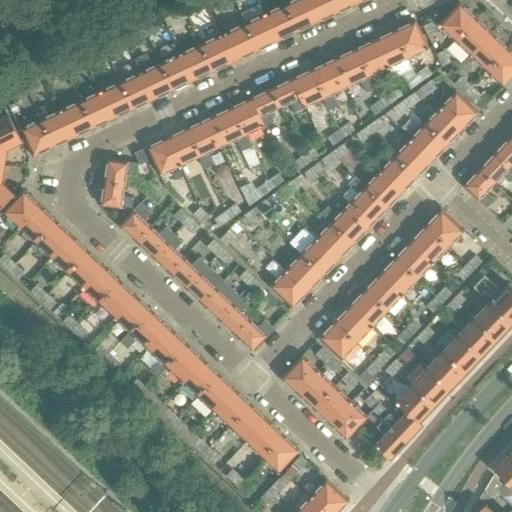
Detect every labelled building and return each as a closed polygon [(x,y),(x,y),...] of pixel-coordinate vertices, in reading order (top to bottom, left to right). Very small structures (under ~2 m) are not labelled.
[(303,0),(291,0),(284,3),(297,31),(315,23),(303,0)] [(303,0),(315,23),(337,13),(330,0),(303,0)] [(330,0),(337,13),(357,3),(355,0),(330,0)] [(438,25),(454,40),(475,18),(459,2),(438,25)] [(195,3),(183,8),(187,17),(199,11),(195,3)] [(284,3),(263,13),(276,41),(297,31),(284,3)] [(187,17),(183,8),(171,14),(175,22),(187,17)] [(263,13),(245,22),(258,50),(276,41),(263,13)] [(454,40),(469,55),(490,32),(475,18),(454,40)] [(156,21),(159,28),(165,25),(161,19),(156,21)] [(415,20),(393,30),(407,58),(428,48),(415,20)] [(156,21),(144,27),(148,35),(159,29),(159,28),(156,21)] [(245,22),(224,32),(237,60),(258,50),(245,22)] [(423,26),(428,38),(437,34),(431,22),(423,26)] [(148,35),(144,27),(132,32),(136,41),(148,35)] [(393,30),(375,39),(388,67),(391,66),(407,58),(393,30)] [(224,32),(200,43),(213,71),(237,60),(224,32)] [(469,55),(486,70),(507,48),(490,32),(469,55)] [(113,35),(101,41),(104,49),(116,43),(113,35)] [(388,67),(375,39),(356,48),(375,89),(375,88),(369,76),(388,68),(388,67)] [(104,49),(101,41),(89,46),(93,55),(104,49)] [(200,43),(180,53),(193,81),(213,71),(200,43)] [(356,48),(331,60),(344,88),(360,81),(366,93),(375,89),(356,48)] [(511,52),(507,48),(486,70),(503,87),(511,76),(511,52)] [(436,54),(441,65),(441,66),(450,62),(444,50),(436,54)] [(180,53),(158,63),(171,91),(193,81),(180,53)] [(76,59),(64,65),(68,73),(80,67),(76,59)] [(310,70),(323,98),(329,110),(337,106),(332,94),(344,88),(331,60),(310,70)] [(158,63),(139,72),(153,99),(171,91),(158,63)] [(68,73),(64,65),(52,70),(56,78),(68,73)] [(426,67),(415,74),(420,82),(431,75),(426,67)] [(310,70),(291,79),(304,107),(323,98),(310,70)] [(139,72),(120,81),(133,109),(153,99),(139,72)] [(420,82),(415,74),(404,82),(410,89),(420,82)] [(455,83),(465,92),(470,87),(460,77),(455,83)] [(35,78),(23,84),(27,92),(39,87),(35,78)] [(291,79),(270,88),(279,107),(290,101),(294,111),(303,107),(304,107),(291,79)] [(120,81),(98,91),(111,119),(133,109),(120,81)] [(430,81),(420,88),(425,95),(435,88),(430,81)] [(27,92),(23,84),(11,90),(15,98),(27,92)] [(470,87),(465,92),(474,102),(480,96),(470,87)] [(270,88),(250,98),(263,126),(273,121),(269,111),(279,107),(270,88)] [(98,91),(80,100),(93,128),(111,119),(98,91)] [(455,91),(439,109),(461,130),(478,112),(455,91)] [(391,92),(380,100),(385,107),(396,99),(391,92)] [(414,92),(403,100),(408,107),(419,100),(414,92)] [(250,98),(231,107),(245,135),(263,126),(250,98)] [(80,100),(59,109),(72,137),(93,128),(80,100)] [(385,107),(380,100),(369,108),(374,115),(385,107)] [(408,107),(403,100),(392,108),(398,115),(408,107)] [(16,103),(10,107),(14,113),(20,110),(16,103)] [(231,107),(206,119),(219,147),(236,139),(242,151),(251,147),(245,135),(231,107)] [(59,109),(40,118),(53,146),(72,137),(59,109)] [(439,109),(425,123),(447,144),(461,130),(439,109)] [(0,144),(6,149),(21,141),(7,114),(0,117),(0,144)] [(53,146),(40,118),(19,128),(33,156),(53,146)] [(206,119),(186,128),(199,157),(204,169),(213,165),(207,152),(219,147),(206,119)] [(378,119),(356,135),(361,142),(383,126),(378,119)] [(349,122),(338,130),(343,138),(354,130),(349,122)] [(425,123),(411,138),(433,159),(447,144),(425,123)] [(186,128),(168,137),(180,165),(199,157),(186,128)] [(343,138),(338,130),(327,138),(332,145),(343,138)] [(511,136),(495,152),(505,161),(511,167),(511,136)] [(180,165),(168,137),(147,147),(160,175),(180,165)] [(411,138),(396,154),(418,175),(433,159),(411,138)] [(342,144),(331,152),(337,159),(347,152),(342,144)] [(313,148),(302,156),(308,163),(318,156),(313,148)] [(134,153),(139,163),(140,164),(148,161),(142,149),(134,153)] [(337,159),(331,152),(321,160),(326,167),(337,159)] [(495,152),(480,168),(496,183),(503,176),(510,182),(511,180),(511,167),(505,161),(495,152)] [(396,154),(380,170),(402,191),(418,175),(396,154)] [(308,163),(302,156),(291,164),(296,171),(308,163)] [(107,161),(104,181),(124,184),(126,174),(136,175),(138,163),(107,158),(107,161)] [(304,173),(311,182),(318,177),(312,168),(304,173)] [(496,183),(480,168),(463,186),(486,207),(494,198),(487,192),(496,183)] [(358,193),(343,209),(365,230),(388,206),(366,185),(365,186),(348,170),(342,177),(349,184),(348,185),(358,193)] [(366,185),(388,206),(402,191),(380,170),(378,172),(366,185)] [(278,173),(267,181),(272,188),(283,180),(278,173)] [(301,175),(290,182),(295,190),(306,182),(301,175)] [(124,184),(104,181),(100,204),(131,209),(132,198),(122,196),(124,184)] [(165,195),(150,181),(141,190),(148,196),(150,194),(159,202),(165,195)] [(272,188),(267,181),(256,189),(261,196),(272,188)] [(0,206),(12,195),(0,182),(0,206)] [(295,190),(290,182),(279,190),(284,197),(295,190)] [(8,218),(18,227),(39,205),(23,189),(2,212),(8,218)] [(265,200),(254,208),(259,215),(270,207),(265,200)] [(119,225),(136,241),(150,226),(142,218),(149,211),(140,202),(119,225)] [(235,204),(224,212),(229,219),(240,211),(235,204)] [(18,227),(34,243),(55,220),(39,205),(18,227)] [(327,207),(321,213),(353,243),(365,230),(343,209),(336,216),(327,207)] [(193,214),(203,223),(208,216),(199,208),(193,214)] [(259,215),(254,208),(243,216),(236,222),(251,237),(258,229),(250,222),(259,215)] [(174,215),(184,224),(190,218),(180,209),(174,215)] [(441,209),(424,227),(447,248),(463,230),(441,209)] [(229,219),(224,212),(213,220),(219,227),(229,219)] [(330,223),(314,239),(337,260),(353,243),(321,213),(320,214),(330,223)] [(190,218),(184,224),(193,233),(199,227),(190,218)] [(34,243),(50,258),(72,235),(55,220),(34,243)] [(136,241),(152,256),(174,234),(166,227),(159,234),(150,226),(136,241)] [(424,227),(410,242),(432,263),(447,248),(424,227)] [(220,239),(227,246),(236,236),(229,230),(220,239)] [(152,256),(168,271),(183,257),(175,249),(182,242),(174,234),(152,256)] [(50,258),(67,273),(88,251),(72,235),(50,258)] [(314,239),(299,255),(322,276),(337,260),(314,239)] [(207,246),(217,255),(223,249),(213,240),(207,246)] [(410,242),(394,258),(417,279),(432,263),(410,242)] [(223,249),(217,255),(226,265),(232,258),(223,249)] [(67,273),(82,288),(103,265),(88,251),(67,273)] [(0,258),(0,262),(8,270),(14,264),(4,255),(0,258)] [(299,255),(285,270),(307,292),(322,276),(299,255)] [(475,255),(466,265),(472,271),(481,261),(475,255)] [(168,271),(185,287),(207,265),(199,258),(191,265),(183,257),(168,271)] [(394,258),(380,273),(403,294),(417,279),(394,258)] [(14,264),(8,270),(17,279),(23,273),(14,264)] [(82,288),(99,304),(120,281),(103,265),(82,288)] [(185,287),(202,303),(223,281),(207,265),(185,287)] [(472,271),(466,265),(457,275),(463,281),(472,271)] [(492,299),(489,302),(511,323),(511,322),(511,287),(507,283),(500,290),(484,275),(487,272),(482,268),(468,283),(481,295),(484,291),(492,299)] [(239,277),(249,286),(255,280),(246,270),(239,277)] [(307,292),(285,270),(270,286),(292,307),(307,292)] [(380,273),(365,289),(387,310),(403,294),(380,273)] [(255,280),(249,286),(259,295),(265,289),(255,280)] [(99,304),(114,318),(135,295),(120,281),(99,304)] [(202,303),(218,319),(240,296),(231,289),(223,281),(202,303)] [(30,291),(40,301),(46,294),(36,285),(30,291)] [(436,297),(442,303),(451,293),(445,287),(436,297)] [(365,289),(349,305),(372,327),(387,310),(365,289)] [(278,301),(268,292),(262,299),(272,307),(278,301)] [(458,293),(453,299),(459,305),(465,300),(458,293)] [(46,294),(40,301),(49,310),(55,303),(46,294)] [(114,318),(129,332),(150,309),(135,295),(114,318)] [(218,319),(235,334),(249,319),(241,312),(248,304),(240,296),(218,319)] [(442,303),(436,297),(426,307),(433,313),(442,303)] [(459,305),(453,299),(447,305),(454,311),(459,305)] [(489,302),(474,318),(496,340),(511,323),(489,302)] [(349,305),(334,321),(357,343),(372,327),(349,305)] [(136,339),(146,348),(167,326),(150,309),(129,332),(120,342),(127,349),(136,339)] [(62,322),(72,331),(78,325),(68,316),(62,322)] [(474,318),(458,335),(480,356),(496,340),(474,318)] [(249,319),(235,334),(252,350),(273,328),(265,320),(257,327),(249,319)] [(415,319),(406,329),(412,334),(421,325),(415,319)] [(357,343),(334,321),(319,337),(341,359),(357,343)] [(78,325),(72,331),(82,340),(88,334),(78,325)] [(149,370),(157,377),(187,344),(167,326),(146,348),(159,360),(149,370)] [(427,326),(421,332),(428,338),(433,332),(427,326)] [(412,334),(406,329),(396,339),(402,344),(412,334)] [(428,338),(421,332),(416,337),(423,344),(428,338)] [(458,335),(442,352),(465,373),(480,356),(458,335)] [(171,372),(181,382),(202,358),(187,344),(157,377),(160,374),(165,379),(171,372)] [(93,351),(103,360),(109,354),(99,345),(93,351)] [(316,354),(325,364),(332,357),(322,348),(316,354)] [(384,351),(375,360),(381,366),(390,357),(384,351)] [(442,352),(426,368),(449,389),(465,373),(442,352)] [(109,354),(103,360),(112,369),(118,363),(109,354)] [(281,377),(297,393),(319,371),(302,355),(281,377)] [(332,357),(325,364),(335,373),(341,366),(332,357)] [(181,382),(197,396),(218,374),(202,358),(181,382)] [(396,358),(390,364),(397,370),(402,365),(396,358)] [(369,386),(374,381),(371,377),(381,366),(375,360),(359,377),(369,386)] [(397,370),(390,364),(385,370),(391,376),(397,370)] [(426,368),(411,384),(434,406),(449,389),(426,368)] [(297,393),(313,408),(335,386),(319,371),(297,393)] [(357,381),(348,372),(341,379),(351,388),(357,381)] [(197,396),(213,411),(234,389),(218,374),(197,396)] [(130,386),(140,395),(146,389),(137,380),(130,386)] [(395,401),(406,412),(418,422),(434,406),(411,384),(395,401)] [(313,408),(330,424),(351,402),(335,386),(313,408)] [(146,389),(140,395),(150,405),(156,398),(146,389)] [(213,411),(229,426),(250,404),(234,389),(213,411)] [(364,401),(374,409),(380,403),(371,394),(364,401)] [(351,402),(330,424),(346,439),(367,416),(351,402)] [(374,409),(373,410),(379,415),(385,409),(380,403),(374,409)] [(229,426),(245,442),(266,419),(250,404),(229,426)] [(162,416),(172,425),(177,419),(168,410),(162,416)] [(379,415),(373,410),(367,416),(373,422),(379,415)] [(389,413),(383,419),(405,441),(421,424),(418,422),(406,412),(397,421),(389,413)] [(177,419),(172,425),(181,434),(187,428),(177,419)] [(245,442),(262,457),(283,434),(266,419),(245,442)] [(405,441),(383,419),(376,426),(384,434),(375,444),(389,458),(405,441)] [(283,434),(262,457),(278,472),(299,450),(283,434)] [(194,446),(204,455),(209,449),(200,440),(194,446)] [(209,449),(204,455),(213,464),(219,458),(209,449)] [(511,454),(510,452),(494,469),(511,486),(511,454)] [(292,465),(299,470),(307,461),(300,455),(299,456),(292,464),(292,465)] [(226,476),(235,485),(242,479),(232,470),(226,476)] [(279,478),(270,488),(277,494),(286,484),(279,478)] [(242,479),(235,485),(245,494),(251,488),(242,479)] [(326,479),(311,495),(329,511),(337,511),(349,500),(326,479)] [(275,511),(285,511),(303,493),(290,480),(268,504),(275,511)] [(498,492),(503,498),(510,491),(504,486),(498,492)] [(277,494),(270,488),(260,498),(267,504),(277,494)] [(329,511),(311,495),(297,510),(299,511),(329,511)]
